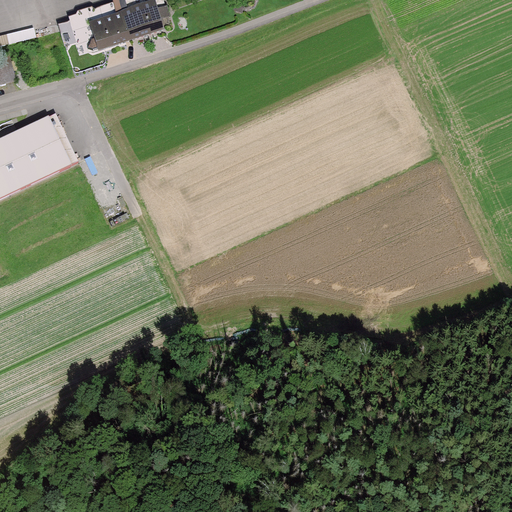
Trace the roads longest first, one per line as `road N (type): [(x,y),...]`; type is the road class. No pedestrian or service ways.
road 1 (residential): [(312,0),(0,104)]
road 2 (track): [(366,0),(505,274)]
road 3 (track): [(0,481),(141,396),(210,362),(270,345)]
road 4 (track): [(210,362),(128,202)]
